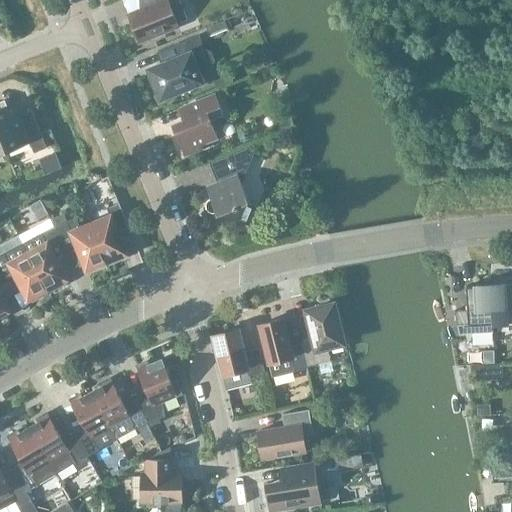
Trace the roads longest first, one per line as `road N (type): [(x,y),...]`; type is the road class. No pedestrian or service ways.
road 1 (residential): [(187,290),(315,254),(511,230)]
road 2 (residential): [(187,290),(181,255),(87,32)]
road 3 (residential): [(236,511),(187,290)]
road 4 (residential): [(0,382),(187,290)]
